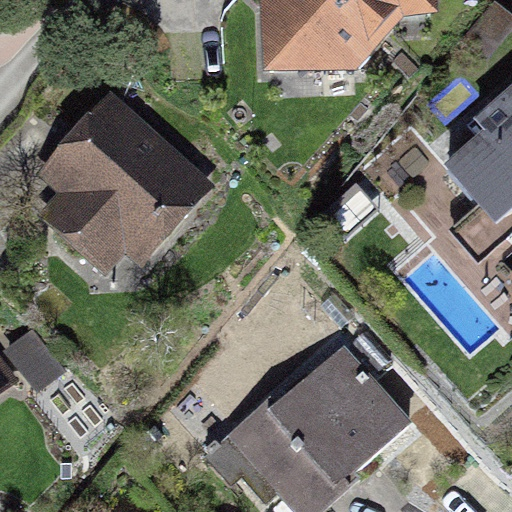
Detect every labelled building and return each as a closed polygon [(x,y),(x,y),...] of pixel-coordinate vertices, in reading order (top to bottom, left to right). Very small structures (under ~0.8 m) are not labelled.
[(264,0),(268,49),(319,92),(366,89),(434,1),(434,0),(264,0)] [(483,131),(444,165),(494,223),(511,207),(511,87),(473,120),(483,131)] [(110,96),(40,178),(59,194),(40,215),(118,282),(207,179),(110,96)] [(343,348),(214,464),(257,511),(318,511),(414,426),(343,348)] [(0,382),(12,374),(0,358),(0,382)]
